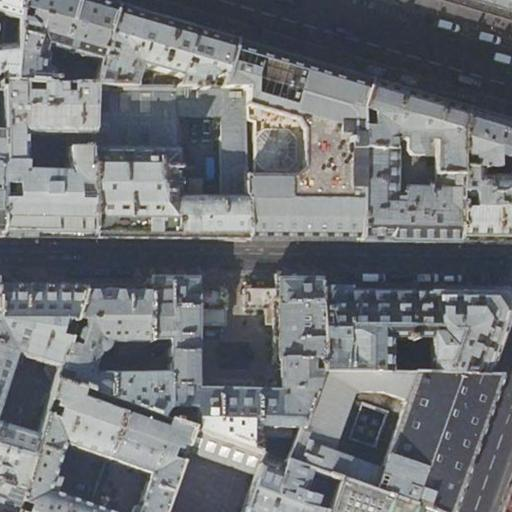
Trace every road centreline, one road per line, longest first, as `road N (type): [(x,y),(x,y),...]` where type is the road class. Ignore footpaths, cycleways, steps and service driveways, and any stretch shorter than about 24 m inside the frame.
road 1 (residential): [(0,254),(511,261)]
road 2 (secondary): [(243,0),(511,79)]
road 3 (residential): [(511,395),(470,511)]
